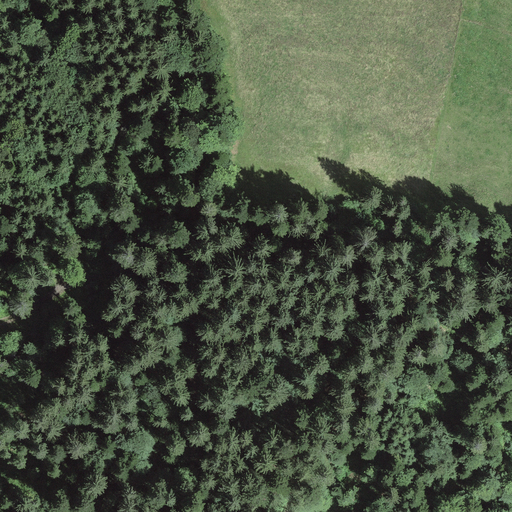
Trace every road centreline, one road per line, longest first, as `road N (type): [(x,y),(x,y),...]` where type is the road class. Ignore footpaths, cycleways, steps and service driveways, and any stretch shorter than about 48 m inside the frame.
road 1 (track): [(0,322),(88,279),(180,264),(278,232),(419,243),(478,258),(494,281),(511,345)]
road 2 (track): [(357,237),(370,446),(341,511)]
